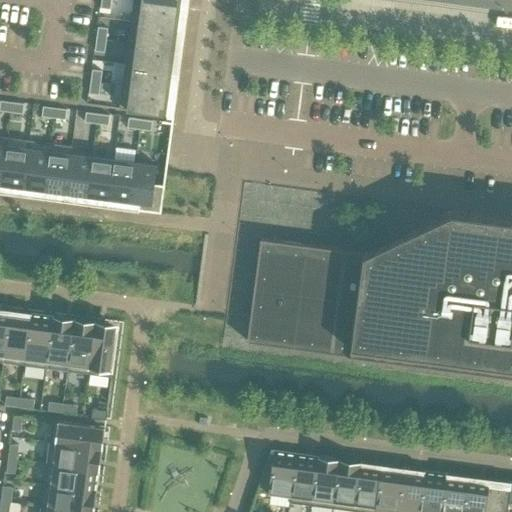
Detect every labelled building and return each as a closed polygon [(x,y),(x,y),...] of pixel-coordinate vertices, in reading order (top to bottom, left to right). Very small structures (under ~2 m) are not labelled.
[(111,0),(101,0),(100,8),(110,9),(111,0)] [(141,1),(138,23),(178,28),(181,6),(141,1)] [(138,23),(135,44),(175,49),(178,28),(138,23)] [(98,27),(96,39),(106,40),(107,28),(98,27)] [(106,40),(96,39),(94,51),(104,52),(106,40)] [(135,44),(132,65),(172,71),(175,49),(135,44)] [(132,65),(130,87),(169,92),(172,71),(132,65)] [(92,70),(90,82),(100,83),(102,71),(92,70)] [(100,83),(90,82),(89,93),(99,95),(100,83)] [(169,92),(130,87),(127,109),(166,114),(169,92)] [(0,110),(10,112),(12,102),(0,100),(0,110)] [(12,102),(10,112),(22,114),(24,104),(12,102)] [(41,116),(53,118),(55,108),(43,106),(41,116)] [(55,108),(53,118),(65,119),(66,110),(55,108)] [(84,122),(96,123),(97,114),(86,112),(84,122)] [(97,114),(96,123),(108,125),(109,115),(97,114)] [(127,128),(139,129),(140,119),(128,118),(127,128)] [(140,119),(139,129),(151,131),(152,121),(140,119)] [(1,185),(22,188),(27,148),(6,145),(1,185)] [(22,188),(44,190),(49,151),(27,148),(22,188)] [(44,190),(65,193),(70,154),(49,151),(44,190)] [(65,193),(86,196),(92,156),(70,154),(65,193)] [(86,196),(108,199),(113,159),(92,156),(86,196)] [(108,199),(129,202),(135,162),(113,159),(108,199)] [(135,162),(129,202),(138,203),(137,210),(160,213),(164,185),(154,184),(157,165),(135,162)] [(247,341),(415,363),(511,376),(511,217),(451,210),(415,227),(364,251),(260,238),(247,341)] [(0,297),(0,305),(7,307),(9,299),(0,297)] [(13,299),(12,307),(28,309),(30,301),(13,299)] [(35,302),(34,310),(50,313),(51,304),(35,302)] [(57,305),(56,314),(73,316),(74,308),(57,305)] [(78,308),(77,316),(93,319),(95,310),(78,308)] [(99,311),(98,319),(114,322),(116,314),(99,311)] [(0,361),(3,362),(9,315),(0,314),(0,361)] [(3,362),(24,365),(30,318),(31,314),(30,314),(30,318),(9,315),(3,362)] [(46,368),(47,361),(52,321),(52,317),(31,314),(30,318),(24,365),(46,368)] [(47,361),(67,363),(68,363),(73,324),(52,321),(53,317),(52,317),(52,321),(47,361)] [(66,370),(88,373),(95,327),(73,324),(68,363),(67,363),(66,370)] [(95,327),(88,373),(111,376),(112,377),(112,370),(111,370),(117,330),(95,327)] [(5,405),(19,406),(20,398),(6,396),(5,405)] [(20,398),(19,406),(33,408),(34,400),(20,398)] [(47,410),(61,412),(63,403),(49,402),(47,410)] [(63,403),(61,412),(76,414),(77,405),(63,403)] [(107,410),(106,410),(92,408),(91,417),(106,419),(107,410)] [(12,430),(20,431),(22,417),(14,415),(12,430)] [(52,419),(49,442),(96,448),(99,426),(52,419)] [(49,442),(46,463),(93,469),(97,470),(97,469),(93,469),(96,448),(49,442)] [(263,471),(269,455),(271,448),(287,450),(288,443),(280,442),(261,452),(255,469),(263,471)] [(309,446),(292,443),(291,451),(308,453),(309,446)] [(10,444),(8,458),(17,459),(18,445),(10,444)] [(331,448),(314,446),(313,454),(330,456),(331,448)] [(353,451),(335,449),(335,457),(352,459),(353,451)] [(258,491),(290,495),(295,458),(296,455),(274,452),(273,456),(269,455),(263,471),(257,490),(258,491)] [(374,454),(357,452),(356,460),(373,462),(374,454)] [(289,502),(311,505),(317,461),(317,457),(296,455),(295,458),(290,495),(289,502)] [(378,455),(378,462),(395,465),(396,457),(378,455)] [(311,505),(332,508),(338,464),(317,461),(318,457),(317,457),(317,461),(311,505)] [(17,459),(8,458),(6,472),(15,473),(17,459)] [(417,460),(400,458),(399,465),(416,468),(417,460)] [(46,463),(44,484),(90,491),(94,491),(97,470),(93,469),(46,463)] [(332,508),(354,511),(360,467),(338,464),(332,508)] [(354,511),(363,511),(375,511),(381,470),(360,467),(354,511)] [(397,511),(402,473),(381,470),(375,511),(397,511)] [(419,511),(424,476),(424,472),(423,472),(423,475),(415,474),(402,473),(397,511),(419,511)] [(419,511),(440,511),(445,478),(446,474),(424,472),(424,476),(419,511)] [(440,511),(462,511),(467,481),(446,479),(446,475),(446,474),(445,478),(440,511)] [(467,481),(462,511),(484,511),(488,484),(467,481)] [(509,487),(488,484),(484,511),(506,511),(508,501),(511,501),(511,481),(510,481),(509,487)] [(44,484),(41,506),(86,511),(87,511),(90,491),(94,492),(94,491),(90,491),(44,484)] [(3,486),(1,501),(10,502),(12,488),(3,486)] [(8,511),(10,502),(1,501),(0,508),(0,511),(8,511)]
